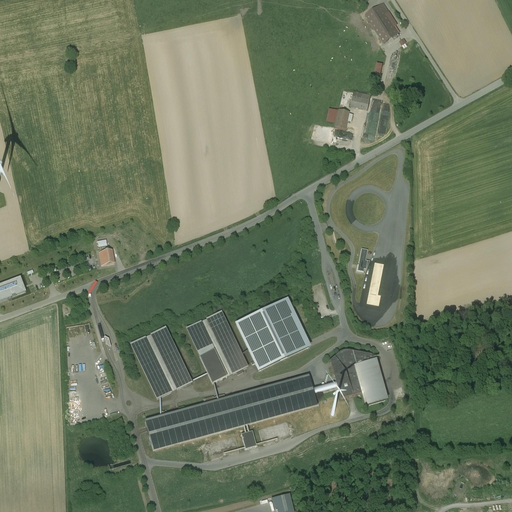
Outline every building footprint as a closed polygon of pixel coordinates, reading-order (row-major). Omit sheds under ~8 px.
[(385,2),(366,14),(384,42),(400,32),(396,26),(399,24),(385,2)] [(404,49),(409,46),(405,39),(400,42),(404,49)] [(378,63),(376,73),(383,74),(385,64),(378,63)] [(372,93),(354,89),(351,105),(368,109),(372,93)] [(351,111),(338,109),(335,127),(347,130),(349,120),(352,121),(354,115),(350,114),(351,111)] [(361,250),(357,273),(364,275),(365,271),(367,271),(369,263),(367,262),(369,251),(361,250)] [(112,251),(99,254),(101,267),(114,265),(112,251)] [(0,303),(26,294),(24,288),(20,278),(0,285),(0,303)] [(286,302),(236,326),(258,372),(309,348),(286,302)] [(224,314),(189,331),(215,387),(250,370),(224,314)] [(168,330),(133,347),(159,401),(194,384),(168,330)] [(339,354),(330,362),(341,401),(362,394),(366,407),(385,402),(373,357),(350,352),(347,352),(344,352),(342,353),(340,353),(339,354)] [(309,378),(145,423),(153,452),(317,407),(309,378)] [(252,433),(241,436),(246,451),(257,448),(252,433)] [(289,495),(275,499),(277,510),(278,511),(293,511),(289,495)]
